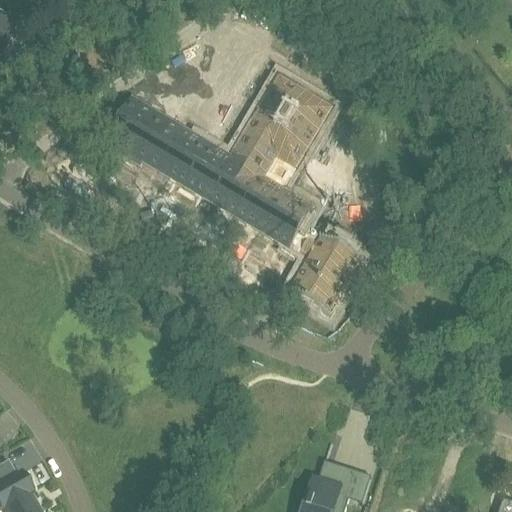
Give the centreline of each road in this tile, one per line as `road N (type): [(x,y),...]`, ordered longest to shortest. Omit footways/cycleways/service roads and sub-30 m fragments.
road 1 (residential): [(0,191),(243,339),(339,371)]
road 2 (residential): [(223,0),(183,41),(60,128),(0,190)]
road 3 (residential): [(339,371),(511,176)]
road 4 (residential): [(339,371),(511,431)]
road 5 (residential): [(511,122),(401,0)]
road 6 (residential): [(0,391),(63,455),(83,511)]
